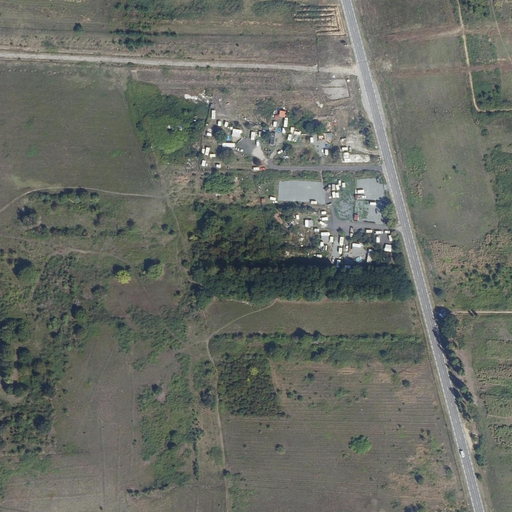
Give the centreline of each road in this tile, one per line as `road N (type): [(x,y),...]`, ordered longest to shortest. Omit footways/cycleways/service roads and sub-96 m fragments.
road 1 (track): [(228,511),(199,290),(132,64)]
road 2 (track): [(0,53),(362,64)]
road 3 (primary): [(334,44),(301,52),(0,27)]
road 4 (primary): [(0,39),(332,73)]
road 5 (tertiary): [(385,149),(447,384)]
road 6 (tertiary): [(345,0),(385,149)]
road 7 (track): [(511,110),(476,109),(457,0)]
road 8 (primary): [(511,45),(419,50),(390,43)]
road 9 (primary): [(393,73),(413,63),(511,56)]
